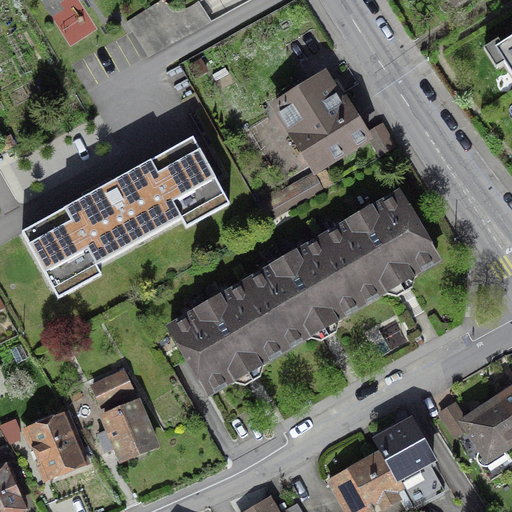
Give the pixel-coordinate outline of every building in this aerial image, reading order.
[(450,0),(457,12),(477,0),(450,0)] [(327,65),(266,104),(310,172),(371,133),(340,85),(327,65)] [(379,126),(371,130),(384,155),(399,147),(392,134),(386,122),(379,126)] [(233,208),(194,138),(19,234),(57,304),(233,208)] [(312,177),(261,206),(270,220),(320,191),(312,177)] [(398,195),(322,239),(362,309),(438,266),(398,195)] [(322,239),(244,283),(285,354),(362,309),(322,239)] [(244,283),(164,329),(205,399),(285,354),(244,283)] [(126,369),(92,386),(102,406),(136,389),(126,369)] [(483,475),(511,459),(511,392),(455,423),(483,475)] [(143,401),(104,419),(108,429),(97,434),(108,458),(119,453),(125,464),(164,446),(143,401)] [(63,416),(27,432),(51,487),(87,471),(63,416)] [(376,456),(325,483),(340,511),(380,511),(404,500),(398,488),(437,468),(413,422),(370,445),(376,456)] [(0,511),(17,511),(27,508),(6,459),(0,461),(0,511)] [(282,511),(274,498),(249,511),(282,511)]
